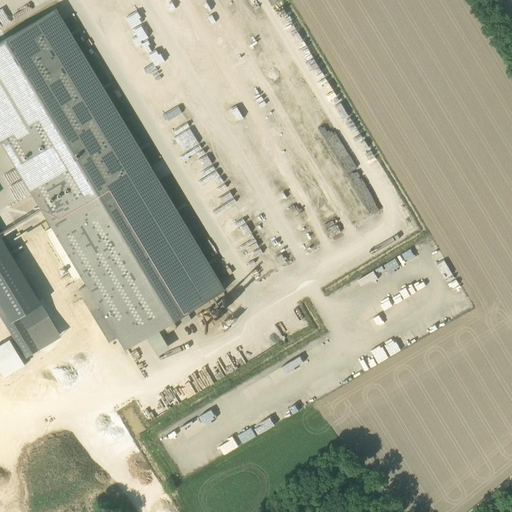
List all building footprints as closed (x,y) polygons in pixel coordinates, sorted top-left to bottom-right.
[(280,17),(289,12),(283,1),(274,6),(280,17)] [(56,9),(0,42),(0,140),(52,227),(45,231),(72,276),(79,272),(87,284),(79,289),(109,341),(117,336),(125,348),(147,335),(150,341),(159,335),(160,337),(177,327),(173,320),(224,289),(56,9)] [(167,76),(180,68),(167,48),(154,57),(156,61),(164,56),(171,66),(164,70),(167,76)] [(181,134),(191,151),(202,144),(192,127),(181,134)] [(193,174),(199,171),(203,178),(217,170),(204,146),(184,157),(193,174)] [(49,316),(0,234),(0,312),(26,356),(39,348),(27,329),(49,316)] [(424,280),(414,285),(417,290),(426,285),(424,280)] [(356,310),(364,323),(354,329),(360,341),(405,316),(391,290),(356,310)] [(209,306),(206,318),(225,322),(227,309),(209,306)] [(0,344),(0,365),(5,376),(27,365),(14,338),(0,344)] [(354,377),(375,365),(368,353),(347,365),(354,377)] [(233,389),(215,397),(220,409),(238,401),(233,389)] [(188,426),(183,418),(157,433),(162,441),(188,426)] [(236,435),(240,444),(254,437),(250,429),(236,435)] [(217,442),(224,454),(240,445),(233,433),(217,442)] [(188,459),(176,466),(183,479),(195,472),(188,459)]
